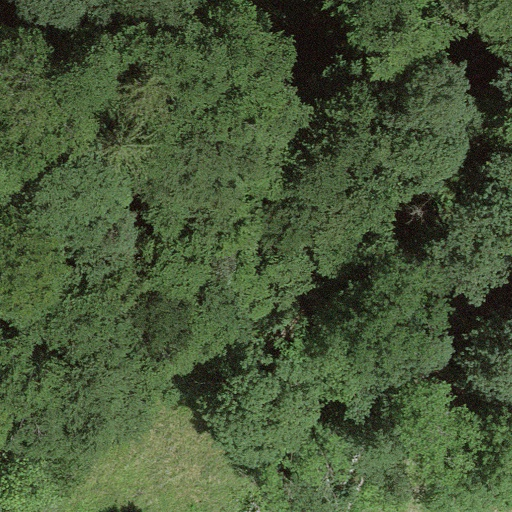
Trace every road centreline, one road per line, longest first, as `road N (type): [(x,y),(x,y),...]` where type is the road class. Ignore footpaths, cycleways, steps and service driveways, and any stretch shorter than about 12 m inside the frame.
road 1 (track): [(0,343),(136,306),(316,219),(376,175),(449,79),(474,59),(511,47)]
road 2 (track): [(511,245),(406,391),(366,462)]
